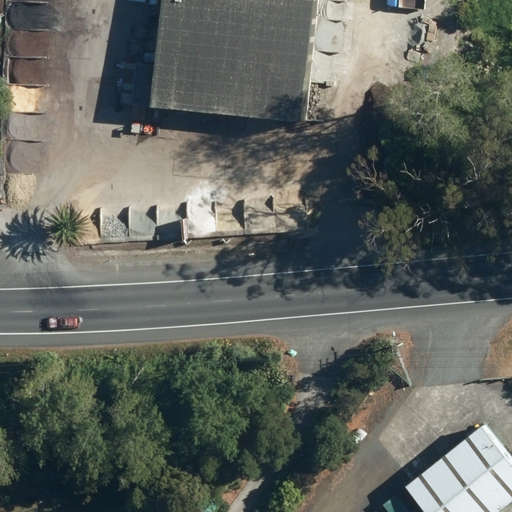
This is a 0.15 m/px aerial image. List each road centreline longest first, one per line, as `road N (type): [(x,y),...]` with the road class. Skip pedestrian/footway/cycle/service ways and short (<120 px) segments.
road 1 (primary): [(511,277),(0,311)]
road 2 (unknown): [(347,291),(331,365),(235,511)]
road 3 (unknown): [(36,228),(99,105),(117,0)]
